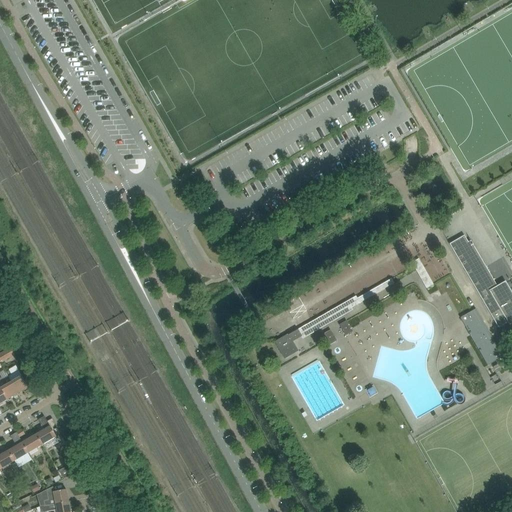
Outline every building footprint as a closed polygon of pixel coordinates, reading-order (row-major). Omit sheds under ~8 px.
[(468,242),(464,235),(449,244),(498,329),(507,323),(509,326),(511,323),(511,292),(505,281),(497,286),(470,239),(469,239),(470,241),(468,242)] [(412,263),(418,274),(426,289),(433,285),(419,259),(412,263)] [(356,297),(297,330),(301,337),(394,283),(391,279),(356,299),(355,297),(356,297)] [(500,352),(476,309),(460,318),(487,366),(500,359),(497,354),(500,352)] [(343,333),(351,329),(348,324),(341,328),(343,333)] [(332,334),(325,338),(327,342),(335,338),(332,334)] [(275,342),(284,358),(293,350),(292,343),(293,343),(292,341),(288,335),(285,337),(284,337),(275,342)] [(11,348),(0,354),(0,363),(15,355),(11,348)] [(19,371),(8,377),(18,394),(28,387),(28,386),(31,384),(27,377),(24,379),(19,371)] [(0,386),(7,400),(18,394),(8,377),(3,380),(0,374),(0,386)] [(375,393),(373,391),(372,389),(371,389),(369,385),(367,386),(369,390),(368,391),(370,395),(375,393)] [(41,425),(47,421),(44,417),(39,420),(41,425)] [(44,430),(37,434),(43,445),(44,444),(56,437),(53,431),(50,427),(47,421),(41,425),(44,430)] [(16,446),(9,451),(15,461),(29,453),(23,442),(22,443),(19,437),(20,437),(17,432),(11,436),(16,446)] [(29,453),(43,445),(37,434),(23,442),(29,453)] [(0,456),(0,455),(0,467),(1,469),(15,461),(9,451),(0,456)] [(77,462),(59,471),(64,479),(81,470),(77,462)] [(45,506),(50,505),(68,502),(66,490),(53,492),(54,494),(48,495),(49,501),(44,502),(45,506)] [(57,511),(70,511),(68,502),(56,504),(50,505),(45,506),(41,507),(42,511),(43,511),(57,510),(57,511)]
